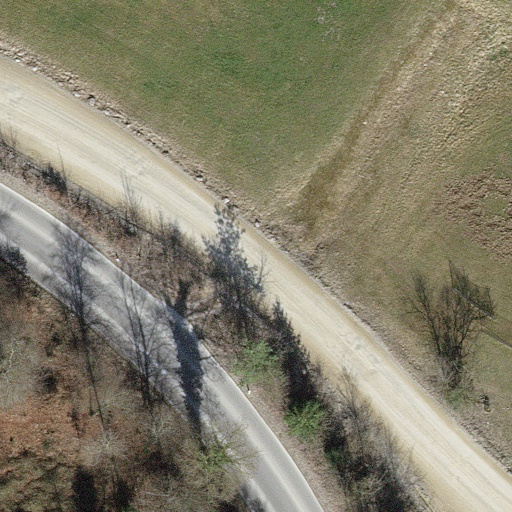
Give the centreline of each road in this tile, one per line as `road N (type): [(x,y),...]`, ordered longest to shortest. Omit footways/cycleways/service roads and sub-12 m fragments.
road 1 (track): [(500,511),(251,273),(110,166),(0,101)]
road 2 (tertiary): [(294,511),(226,405),(169,340),(0,207)]
